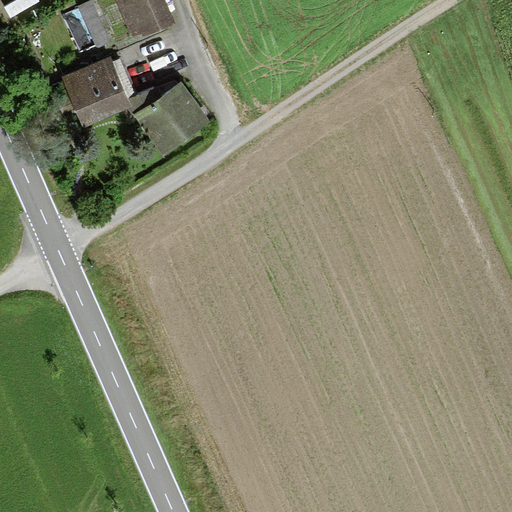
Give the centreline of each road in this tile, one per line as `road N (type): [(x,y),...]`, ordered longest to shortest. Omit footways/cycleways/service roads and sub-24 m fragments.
road 1 (secondary): [(0,116),(173,511)]
road 2 (track): [(230,144),(319,97),(463,0)]
